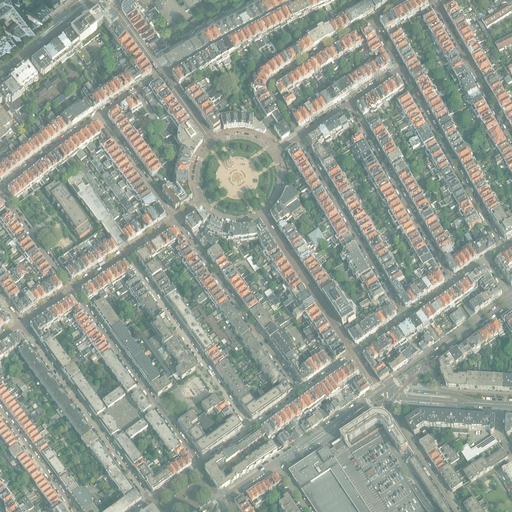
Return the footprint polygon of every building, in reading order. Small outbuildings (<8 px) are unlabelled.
[(0,0),(0,9),(0,10),(3,8),(4,9),(5,11),(6,12),(7,13),(8,14),(10,17),(11,18),(12,19),(13,20),(13,21),(14,23),(15,23),(9,27),(8,28),(7,29),(7,30),(6,30),(12,38),(13,37),(13,38),(14,37),(16,36),(16,35),(17,35),(17,34),(21,32),(28,27),(29,26),(28,26),(47,11),(40,3),(38,0),(33,4),(36,6),(28,12),(27,13),(27,12),(27,11),(27,10),(26,9),(25,9),(24,9),(23,9),(22,10),(22,11),(21,12),(14,2),(13,2),(12,0),(0,0)] [(127,12),(139,3),(142,1),(141,0),(138,0),(136,2),(134,0),(123,7),(127,12)] [(166,4),(164,2),(168,0),(167,0),(155,0),(154,1),(159,9),(163,7),(163,6),(166,4)] [(260,10),(254,0),(250,0),(247,2),(253,14),(254,13),(258,11),(260,10)] [(266,7),(262,0),(254,0),(260,10),(261,10),(261,9),(265,7),(266,7)] [(318,10),(312,0),(306,0),(305,1),(311,13),(318,10)] [(324,7),(331,4),(330,3),(328,0),(312,0),(318,10),(322,17),(325,15),(321,8),(324,6),(324,7)] [(373,12),(367,1),(366,0),(365,0),(363,1),(364,2),(361,4),(368,15),(373,12),(373,11),(373,12)] [(375,0),(376,1),(371,4),(373,8),(372,8),(374,11),(392,0),(393,0),(392,0),(375,0)] [(425,9),(419,0),(415,0),(414,1),(420,10),(421,11),(425,9)] [(429,5),(427,2),(425,0),(419,0),(425,9),(429,7),(429,5)] [(130,17),(141,9),(140,7),(144,4),(142,1),(139,3),(127,12),(130,17)] [(305,16),(311,13),(305,1),(299,4),(305,16)] [(420,10),(414,1),(410,4),(416,13),(420,10)] [(253,14),(247,2),(240,5),(247,17),(248,16),(252,14),(253,14)] [(305,16),(299,4),(299,3),(292,7),(299,20),(305,16)] [(368,15),(361,4),(361,3),(357,5),(357,6),(356,7),(362,18),(368,15)] [(447,14),(458,8),(456,4),(455,4),(454,3),(444,8),(447,14)] [(416,13),(410,4),(406,6),(412,17),(416,14),(416,13)] [(511,13),(509,10),(508,9),(510,8),(508,4),(502,8),(507,16),(511,13)] [(247,17),(240,5),(234,9),(240,20),(241,20),(245,18),(246,18),(247,17)] [(412,17),(406,6),(401,9),(407,19),(408,20),(412,17)] [(134,22),(145,14),(151,10),(149,7),(143,11),(141,9),(130,17),(134,22)] [(148,19),(157,14),(159,12),(158,10),(155,7),(151,10),(145,14),(134,22),(138,27),(149,20),(148,19)] [(240,20),(234,9),(233,7),(226,10),(234,24),(235,23),(239,21),(240,20)] [(296,21),(299,20),(292,7),(286,10),(293,22),(294,25),(298,24),(296,21)] [(362,18),(356,7),(353,9),(352,7),(349,9),(356,22),(362,18)] [(507,16),(502,8),(502,7),(498,10),(503,19),(507,16)] [(450,19),(460,13),(461,13),(458,8),(447,14),(450,19)] [(356,22),(349,9),(343,12),(350,25),(356,22)] [(407,19),(401,9),(394,13),(400,23),(407,19)] [(115,21),(113,18),(113,17),(110,14),(111,14),(110,13),(109,14),(107,13),(105,11),(103,12),(102,10),(100,12),(99,11),(98,11),(94,14),(92,16),(88,19),(88,20),(88,21),(95,29),(103,23),(105,24),(104,24),(110,31),(118,25),(118,24),(116,21),(115,21)] [(234,24),(226,10),(224,11),(223,10),(219,12),(227,27),(229,27),(228,27),(233,24),(234,24)] [(293,22),(286,10),(280,13),(274,16),(280,28),(281,29),(287,26),(287,25),(293,22)] [(503,19),(498,10),(494,13),(499,21),(503,19)] [(227,27),(219,12),(219,14),(213,17),(221,31),(222,30),(226,28),(227,27)] [(350,25),(343,12),(343,13),(338,16),(339,18),(345,28),(350,25)] [(467,22),(464,17),(465,17),(462,12),(461,13),(460,13),(450,19),(453,24),(456,29),(456,30),(466,24),(465,23),(467,22)] [(400,23),(394,13),(389,16),(396,26),(400,23)] [(426,23),(435,18),(433,13),(423,19),(426,23)] [(499,21),(494,13),(490,15),(495,24),(499,21)] [(141,32),(161,20),(162,19),(159,15),(158,15),(156,16),(149,20),(138,27),(137,27),(141,32)] [(495,24),(490,15),(486,18),(491,26),(495,24)] [(280,28),(274,16),(273,16),(267,20),(274,32),(275,31),(276,32),(279,30),(279,29),(280,28)] [(396,26),(389,16),(385,18),(390,28),(391,29),(396,27),(396,26)] [(221,31),(213,17),(207,21),(215,34),(216,34),(220,31),(220,32),(221,31)] [(345,28),(339,18),(337,19),(336,18),(335,18),(333,20),(340,32),(345,29),(345,28)] [(390,28),(385,18),(382,20),(381,21),(381,22),(381,23),(386,31),(388,30),(390,28)] [(428,28),(438,22),(435,18),(426,23),(428,28)] [(491,26),(486,18),(482,21),(487,29),(491,26)] [(100,35),(97,31),(95,29),(88,21),(88,20),(87,19),(71,32),(72,33),(82,46),(82,48),(100,35)] [(144,37),(163,25),(164,25),(162,22),(161,20),(141,32),(144,37)] [(274,32),(267,20),(261,23),(270,38),(269,35),(274,32)] [(328,38),(322,26),(320,23),(303,32),(303,31),(311,27),(311,26),(318,22),(317,20),(316,21),(307,25),(301,28),(300,29),(303,32),(313,47),(328,38)] [(340,32),(333,20),(330,22),(329,23),(330,24),(328,25),(334,35),(340,32)] [(215,34),(207,21),(205,22),(204,21),(202,23),(201,24),(208,38),(210,37),(209,37),(214,35),(215,34)] [(431,32),(440,26),(438,22),(428,28),(431,32)] [(272,42),(270,38),(261,23),(255,26),(266,46),(267,45),(267,46),(271,44),(271,43),(272,42)] [(208,38),(201,24),(198,26),(198,25),(195,27),(195,28),(194,28),(196,31),(202,42),(203,41),(207,39),(208,38)] [(334,35),(328,25),(326,26),(325,24),(322,26),(328,38),(334,35)] [(459,35),(469,29),(466,24),(456,30),(459,35)] [(113,36),(122,30),(120,27),(118,25),(110,31),(109,32),(113,36)] [(159,34),(158,31),(161,29),(162,29),(165,27),(163,25),(144,37),(148,41),(152,39),(156,36),(159,34)] [(266,46),(255,26),(254,26),(248,30),(247,30),(242,33),(248,46),(251,51),(253,50),(250,44),(250,43),(253,41),(258,50),(259,49),(260,50),(263,48),(266,46)] [(433,36),(443,30),(440,26),(431,32),(433,36)] [(202,42),(196,31),(194,28),(188,32),(189,34),(196,45),(200,42),(200,43),(201,42),(202,42)] [(360,42),(373,33),(371,30),(371,29),(370,28),(369,28),(368,29),(356,36),(360,42)] [(12,38),(6,30),(7,30),(7,29),(6,30),(6,29),(4,29),(3,30),(3,31),(5,33),(4,33),(2,35),(9,45),(13,42),(12,41),(14,40),(12,38),(13,38),(13,37),(12,38)] [(313,47),(303,32),(300,29),(294,32),(297,37),(307,52),(313,47)] [(395,35),(391,29),(388,31),(388,30),(386,31),(389,38),(395,35)] [(462,40),(473,33),(474,33),(473,31),(471,33),(469,29),(459,35),(462,40)] [(115,45),(126,35),(125,34),(122,30),(113,36),(115,39),(111,42),(114,46),(115,45)] [(435,42),(446,36),(443,30),(433,36),(432,37),(435,42)] [(88,56),(83,48),(82,49),(81,47),(82,46),(72,33),(71,32),(71,33),(71,32),(70,33),(70,32),(68,35),(64,38),(74,51),(82,61),(83,60),(85,63),(86,66),(92,61),(88,56)] [(196,45),(189,34),(188,32),(185,34),(183,32),(180,34),(179,32),(172,36),(176,42),(183,53),(187,50),(188,50),(192,47),(193,47),(196,45)] [(393,44),(405,37),(407,36),(406,34),(403,35),(402,32),(400,33),(395,36),(395,35),(389,38),(393,44)] [(248,46),(242,33),(236,36),(243,49),(248,46)] [(367,46),(376,39),(373,33),(360,42),(362,45),(364,48),(367,46)] [(474,39),(473,35),(474,35),(473,33),(462,40),(465,45),(474,39)] [(9,45),(2,35),(1,35),(0,35),(0,34),(0,43),(4,49),(6,48),(9,45)] [(130,42),(126,35),(115,45),(116,47),(116,48),(116,49),(117,51),(118,52),(130,42)] [(170,60),(161,45),(156,36),(152,39),(157,47),(154,50),(162,62),(163,62),(164,62),(165,62),(165,63),(166,63),(167,63),(170,60)] [(243,49),(236,36),(235,37),(228,41),(227,41),(228,41),(235,54),(242,51),(242,50),(243,49)] [(362,45),(360,42),(356,36),(353,38),(350,40),(355,49),(362,45)] [(438,47),(449,41),(446,36),(435,42),(438,47)] [(307,52),(297,37),(300,42),(297,44),(296,42),(294,44),(295,47),(302,55),(307,52)] [(396,49),(408,42),(405,37),(393,44),(396,49)] [(74,51),(64,38),(61,40),(57,43),(67,56),(74,51)] [(370,51),(380,44),(376,39),(367,46),(369,49),(361,54),(362,56),(364,55),(365,55),(370,51)] [(477,45),(475,41),(474,39),(465,45),(468,50),(477,45)] [(355,49),(350,40),(344,43),(349,53),(350,54),(354,52),(354,50),(355,49)] [(508,48),(504,40),(499,42),(503,50),(508,48)] [(235,54),(228,41),(227,41),(225,42),(221,44),(229,58),(231,57),(230,56),(235,54)] [(441,53),(452,47),(449,41),(438,47),(441,53)] [(124,55),(134,47),(130,42),(118,52),(114,55),(115,57),(117,60),(124,55)] [(177,57),(170,46),(169,44),(167,42),(161,45),(170,60),(175,58),(177,57)] [(183,53),(176,42),(170,46),(177,57),(179,55),(180,55),(183,53)] [(398,54),(410,47),(408,42),(396,49),(398,54)] [(503,50),(499,42),(495,44),(499,52),(503,50)] [(69,58),(67,56),(57,43),(50,48),(60,61),(62,64),(69,58)] [(349,53),(344,43),(338,46),(344,56),(349,53)] [(229,58),(221,44),(215,48),(222,62),(224,66),(227,65),(228,66),(230,65),(229,63),(231,62),(229,58)] [(374,55),(377,53),(383,50),(380,44),(370,51),(365,55),(364,55),(366,57),(370,54),(371,57),(374,55)] [(480,50),(478,46),(477,45),(468,50),(471,55),(480,50)] [(344,56),(338,46),(333,50),(339,59),(341,58),(344,64),(350,59),(348,56),(345,58),(344,56)] [(121,65),(138,52),(134,47),(124,55),(126,58),(122,61),(121,60),(119,62),(119,63),(121,65)] [(302,55),(295,47),(290,51),(296,59),(302,55)] [(415,51),(416,51),(414,49),(412,50),(410,47),(398,54),(402,59),(415,51)] [(442,60),(455,52),(452,47),(441,53),(443,57),(441,58),(442,60)] [(60,61),(50,48),(42,54),(40,56),(39,56),(39,57),(36,59),(35,60),(32,62),(32,63),(34,65),(35,66),(38,70),(39,71),(41,74),(40,74),(41,74),(42,74),(43,72),(45,74),(51,69),(50,68),(52,66),(53,67),(60,61)] [(222,62),(215,48),(214,48),(211,50),(209,52),(209,51),(209,52),(216,65),(216,66),(222,62)] [(296,59),(290,51),(288,52),(284,48),(281,50),(290,63),(296,59)] [(290,63),(281,50),(275,53),(278,57),(285,67),(290,63)] [(336,61),(339,59),(333,50),(327,53),(338,69),(339,68),(340,70),(343,68),(342,66),(342,64),(339,66),(336,61)] [(386,56),(383,50),(377,53),(380,59),(386,56)] [(484,57),(481,52),(480,50),(471,55),(475,62),(478,61),(484,57)] [(114,55),(111,51),(106,55),(109,59),(114,55)] [(405,65),(416,58),(415,55),(417,54),(415,51),(402,59),(405,65)] [(131,65),(141,57),(138,52),(121,65),(123,67),(129,62),(131,65)] [(216,65),(209,52),(202,55),(209,69),(216,65)] [(447,64),(458,58),(455,52),(442,60),(445,66),(447,64)] [(338,69),(327,53),(321,57),(332,72),(333,71),(334,72),(338,69)] [(386,69),(380,59),(377,53),(374,55),(375,57),(377,59),(373,61),(380,74),(386,69)] [(209,69),(202,55),(196,59),(204,72),(209,69)] [(285,67),(278,57),(275,60),(272,55),(269,57),(272,62),(279,71),(285,67)] [(421,63),(422,62),(425,60),(426,60),(430,58),(428,55),(424,57),(424,58),(423,59),(423,58),(420,59),(420,60),(419,60),(418,58),(416,58),(405,65),(408,71),(420,64),(421,63)] [(390,64),(386,56),(380,59),(386,69),(390,67),(391,64),(390,63),(390,64)] [(129,75),(145,62),(141,57),(131,65),(133,68),(127,72),(129,75)] [(332,72),(321,57),(315,61),(323,72),(326,70),(329,74),(332,72)] [(478,68),(487,62),(484,57),(478,61),(475,62),(478,68)] [(448,71),(461,63),(458,58),(447,64),(449,68),(447,69),(448,71)] [(198,76),(204,72),(196,59),(190,63),(198,76)] [(279,71),(272,62),(269,64),(266,59),(263,61),(265,65),(273,75),(279,71)] [(380,74),(373,61),(372,59),(370,61),(371,63),(368,65),(375,77),(380,74)] [(323,72),(315,61),(309,65),(319,80),(323,78),(320,74),(323,72)] [(134,83),(132,80),(129,75),(127,72),(126,73),(118,62),(114,64),(115,65),(114,66),(115,68),(118,67),(116,69),(120,76),(129,87),(131,86),(134,83)] [(138,75),(149,67),(145,62),(129,75),(132,80),(134,78),(132,76),(137,72),(138,75)] [(490,68),(494,65),(492,62),(490,63),(490,65),(489,66),(487,62),(478,68),(481,73),(490,67),(490,68)] [(198,76),(190,63),(184,66),(191,79),(198,76)] [(375,77),(368,65),(366,63),(364,65),(365,67),(362,69),(369,81),(375,77)] [(453,75),(465,69),(461,63),(448,71),(451,77),(453,75)] [(273,75),(265,65),(261,67),(259,64),(256,66),(258,69),(258,68),(259,69),(257,70),(268,79),(273,75)] [(411,77),(423,69),(420,64),(408,71),(411,77)] [(37,77),(29,66),(28,65),(27,65),(24,68),(21,70),(19,72),(28,84),(33,80),(34,82),(35,82),(38,80),(38,79),(37,77)] [(319,80),(309,65),(304,69),(310,77),(313,75),(317,81),(320,85),(322,84),(319,80)] [(191,79),(184,66),(180,68),(178,70),(185,81),(184,81),(185,83),(191,79)] [(139,80),(151,73),(152,70),(151,70),(149,67),(138,75),(136,76),(139,80)] [(493,73),(493,72),(490,68),(490,67),(481,73),(484,78),(493,73)] [(426,76),(429,74),(426,68),(425,68),(423,69),(411,77),(415,82),(426,76)] [(306,80),(310,77),(304,69),(298,72),(304,81),(305,82),(307,85),(309,83),(307,81),(306,80)] [(369,81),(362,69),(356,73),(363,85),(369,81)] [(456,81),(468,75),(465,69),(453,75),(451,77),(453,80),(451,82),(452,83),(454,82),(456,81)] [(180,84),(184,81),(185,81),(178,70),(174,72),(173,73),(174,74),(173,75),(173,76),(173,77),(179,84),(183,90),(185,93),(190,90),(189,89),(188,87),(184,89),(180,84)] [(268,79),(257,70),(256,74),(254,73),(252,77),(266,84),(268,79)] [(28,84),(19,72),(16,74),(14,76),(10,79),(9,79),(11,82),(19,92),(19,91),(20,93),(22,93),(24,91),(24,90),(23,88),(28,84)] [(304,81),(298,72),(293,76),(299,86),(303,84),(302,83),(304,81)] [(490,89),(499,84),(505,81),(509,78),(509,77),(506,72),(502,75),(504,79),(498,82),(496,78),(487,83),(490,89)] [(363,85),(356,73),(351,76),(358,88),(363,85)] [(487,83),(496,78),(493,73),(484,78),(487,83)] [(460,86),(471,80),(468,75),(456,81),(459,84),(457,85),(456,85),(451,88),(453,90),(455,89),(460,86)] [(129,87),(120,76),(115,79),(124,90),(129,87)] [(299,86),(293,76),(287,80),(293,90),(295,92),(296,93),(297,95),(300,93),(297,88),(300,86),(299,86)] [(358,88),(351,76),(345,80),(353,92),(358,88)] [(418,89),(430,81),(426,76),(415,82),(418,89)] [(52,88),(58,83),(61,81),(57,77),(55,79),(56,80),(50,85),(48,83),(47,84),(51,89),(52,88)] [(266,84),(252,77),(250,86),(264,90),(266,84)] [(502,89),(510,84),(511,83),(511,82),(509,78),(505,81),(507,84),(501,87),(499,84),(490,89),(493,94),(502,89)] [(124,90),(115,79),(110,82),(119,94),(120,93),(124,90)] [(405,89),(399,80),(400,80),(399,79),(398,79),(397,79),(393,82),(399,93),(405,89)] [(293,90),(287,80),(282,84),(287,92),(289,91),(290,92),(293,90)] [(339,101),(350,94),(352,92),(353,92),(345,80),(331,89),(332,90),(334,94),(339,101)] [(464,91),(474,85),(471,80),(460,86),(462,90),(463,89),(464,91)] [(422,95),(434,88),(430,81),(418,89),(422,95)] [(15,113),(24,105),(19,98),(22,96),(19,92),(11,82),(8,84),(4,83),(0,86),(0,98),(10,111),(13,115),(17,120),(24,129),(26,128),(22,123),(22,122),(15,113)] [(119,94),(110,82),(105,86),(113,97),(119,94)] [(148,96),(163,86),(160,83),(158,82),(151,87),(145,90),(142,93),(149,103),(151,102),(152,101),(148,96)] [(399,93),(393,82),(391,83),(387,86),(394,97),(399,93)] [(103,104),(94,91),(90,85),(89,84),(88,83),(85,85),(92,95),(89,96),(98,108),(103,104)] [(189,99),(201,90),(197,84),(189,89),(190,90),(185,93),(189,99)] [(287,92),(282,84),(281,84),(278,86),(278,87),(277,89),(277,90),(278,90),(281,96),(287,92)] [(266,95),(264,90),(250,86),(244,85),(244,88),(248,89),(253,100),(266,95)] [(466,97),(477,91),(474,85),(464,91),(460,93),(462,95),(464,94),(466,97)] [(49,91),(45,86),(44,86),(45,88),(39,93),(38,91),(35,93),(39,98),(48,92),(49,91)] [(113,97),(105,86),(100,89),(108,101),(113,97)] [(155,99),(167,91),(163,86),(148,96),(152,101),(155,99)] [(394,97),(387,86),(385,87),(381,89),(388,101),(394,97)] [(425,100),(436,93),(437,92),(435,88),(434,88),(422,95),(424,98),(425,100)] [(98,108),(89,96),(84,89),(82,90),(82,91),(87,98),(88,98),(85,100),(93,111),(98,108)] [(108,101),(100,89),(98,90),(97,89),(94,91),(103,104),(108,101)] [(388,101),(381,89),(379,91),(376,93),(383,105),(388,101)] [(496,100),(505,94),(502,89),(493,94),(496,100)] [(205,96),(201,90),(189,99),(193,104),(205,96)] [(209,101),(218,95),(214,90),(205,96),(193,104),(198,110),(209,101)] [(328,108),(321,98),(319,95),(318,94),(315,90),(313,91),(316,95),(315,96),(318,100),(316,101),(315,101),(323,112),(328,108)] [(339,101),(334,94),(332,90),(326,94),(333,105),(339,101)] [(153,108),(170,96),(167,91),(155,99),(152,101),(151,102),(149,103),(153,108)] [(212,104),(224,95),(223,95),(226,93),(224,91),(218,95),(209,101),(198,110),(202,116),(214,106),(212,104)] [(333,105),(326,94),(325,91),(319,95),(321,98),(328,108),(333,105)] [(468,101),(478,95),(479,94),(477,91),(466,97),(464,98),(466,102),(467,101),(468,101)] [(52,110),(65,100),(71,95),(68,92),(62,96),(50,106),(51,108),(52,110)] [(296,101),(293,97),(297,95),(296,93),(292,96),(292,95),(284,101),(287,107),(296,101)] [(383,105),(376,93),(372,96),(370,97),(377,109),(381,106),(384,109),(385,109),(383,105)] [(428,105),(439,99),(437,94),(436,93),(425,100),(426,102),(428,105)] [(509,100),(511,97),(511,96),(511,95),(510,95),(508,93),(505,94),(496,100),(499,105),(508,100),(509,100)] [(323,112),(315,101),(313,103),(310,99),(309,100),(309,99),(311,97),(309,94),(305,97),(307,101),(309,104),(317,116),(323,112)] [(478,100),(481,98),(479,94),(478,95),(468,101),(467,101),(469,105),(470,104),(478,100)] [(257,108),(270,100),(266,95),(253,100),(257,108)] [(157,113),(162,109),(174,101),(170,96),(153,108),(157,113)] [(400,109),(412,102),(409,96),(403,99),(401,101),(397,103),(396,103),(396,105),(398,109),(400,109)] [(143,107),(135,97),(136,97),(130,101),(127,103),(125,104),(128,109),(137,121),(139,119),(136,114),(135,112),(140,109),(141,111),(145,116),(147,114),(142,107),(143,107)] [(377,109),(370,97),(366,100),(364,101),(371,113),(373,112),(374,112),(377,111),(377,109)] [(0,139),(8,133),(4,127),(12,121),(7,114),(10,111),(0,98),(0,139)] [(472,108),(478,104),(483,101),(481,98),(478,100),(470,104),(472,107),(472,108)] [(219,113),(229,105),(225,99),(215,107),(214,106),(202,116),(205,121),(206,121),(217,113),(219,113)] [(431,111),(443,104),(440,99),(439,99),(428,105),(431,111)] [(72,126),(90,113),(93,111),(85,100),(80,104),(64,115),(65,116),(60,119),(67,129),(72,126)] [(260,114),(273,106),(270,100),(257,108),(260,114)] [(511,105),(511,100),(510,102),(508,100),(499,105),(502,111),(511,105)] [(174,112),(172,110),(177,106),(174,102),(174,101),(162,109),(164,112),(165,111),(167,113),(160,118),(162,121),(167,117),(168,116),(174,112)] [(377,123),(371,113),(364,101),(359,104),(358,105),(358,106),(358,107),(363,116),(366,121),(370,127),(377,123)] [(478,111),(486,107),(483,101),(478,104),(472,108),(472,107),(464,112),(465,112),(468,117),(474,113),(478,111)] [(402,113),(414,106),(412,102),(400,109),(402,113)] [(122,114),(120,111),(121,110),(122,110),(123,110),(125,112),(128,109),(125,104),(109,114),(109,115),(108,118),(109,118),(111,121),(122,114)] [(317,116),(309,104),(297,111),(306,123),(317,116)] [(434,117),(435,117),(446,110),(446,109),(447,107),(446,105),(443,104),(431,111),(434,117)] [(505,116),(511,112),(511,105),(502,111),(505,116)] [(187,120),(185,117),(184,116),(183,114),(177,106),(172,110),(174,112),(168,116),(170,119),(164,123),(161,124),(165,129),(168,127),(167,125),(172,122),(179,131),(190,123),(189,122),(189,121),(187,119),(187,120)] [(252,130),(253,117),(251,115),(246,114),(245,111),(247,110),(244,106),(241,109),(243,113),(245,128),(247,129),(248,128),(252,130)] [(264,120),(277,112),(273,106),(260,114),(264,120)] [(405,118),(417,111),(414,106),(402,113),(405,118)] [(478,118),(479,118),(489,112),(486,107),(478,111),(474,113),(477,119),(478,118)] [(446,110),(435,117),(438,123),(449,116),(453,114),(451,110),(450,108),(446,110)] [(306,123),(297,111),(292,115),(298,125),(299,126),(300,127),(301,127),(302,126),(306,123)] [(407,124),(420,116),(417,111),(405,118),(404,119),(407,124)] [(115,127),(132,115),(129,112),(124,116),(122,114),(111,121),(115,127)] [(288,132),(283,123),(277,112),(264,120),(268,125),(269,124),(272,129),(274,128),(275,128),(274,129),(281,139),(282,140),(282,139),(287,136),(288,136),(288,135),(289,135),(289,134),(289,133),(289,132),(288,132)] [(482,123),(492,117),(489,112),(479,118),(482,123)] [(67,129),(60,119),(59,118),(56,120),(56,119),(51,113),(49,115),(62,133),(67,129)] [(222,126),(219,115),(219,113),(217,113),(206,121),(213,132),(215,132),(221,127),(222,126)] [(245,128),(243,113),(243,114),(236,114),(238,127),(238,128),(240,128),(245,128)] [(353,123),(349,115),(349,114),(348,114),(348,113),(347,113),(346,113),(345,114),(342,116),(341,116),(341,117),(349,128),(350,128),(349,128),(354,124),(353,123)] [(238,127),(236,114),(228,115),(228,116),(231,128),(233,128),(238,127)] [(62,133),(49,115),(46,117),(51,124),(49,126),(57,137),(62,133)] [(130,124),(128,122),(133,118),(132,115),(115,127),(119,132),(130,124)] [(231,128),(228,116),(225,117),(223,117),(222,116),(222,115),(219,115),(222,126),(223,130),(226,129),(231,128)] [(411,129),(423,122),(420,116),(407,124),(399,128),(401,131),(409,127),(408,127),(409,126),(411,129)] [(456,128),(453,122),(449,116),(438,123),(441,129),(444,134),(455,129),(456,128)] [(266,131),(260,125),(258,124),(253,117),(252,130),(254,130),(259,132),(263,134),(264,134),(266,131)] [(349,128),(341,117),(336,120),(344,132),(349,128)] [(483,129),(495,122),(492,117),(482,123),(480,124),(483,129)] [(57,137),(49,126),(47,128),(39,118),(37,120),(52,141),(53,139),(57,137)] [(52,141),(37,120),(34,122),(41,132),(39,134),(47,145),(52,141)] [(344,132),(336,120),(331,124),(330,124),(338,136),(344,132)] [(373,133),(383,126),(380,121),(377,123),(370,127),(373,133)] [(123,137),(139,125),(140,125),(138,122),(131,127),(130,124),(119,132),(123,137)] [(427,128),(426,128),(427,127),(426,126),(423,122),(411,129),(414,134),(427,128)] [(487,134),(498,128),(495,122),(483,129),(486,134),(487,134)] [(104,132),(99,124),(98,124),(96,123),(96,124),(91,127),(99,136),(105,132),(104,132)] [(202,140),(197,133),(195,131),(193,127),(191,125),(190,123),(179,131),(173,136),(179,148),(182,150),(193,155),(197,148),(202,143),(202,140)] [(338,136),(330,124),(325,128),(333,140),(338,136)] [(137,135),(135,132),(140,129),(142,131),(144,130),(142,127),(141,128),(139,125),(123,137),(127,143),(137,135)] [(383,126),(373,133),(376,138),(387,132),(385,129),(384,126),(383,126)] [(99,136),(91,127),(87,130),(93,140),(99,136)] [(47,145),(39,134),(34,128),(32,130),(36,136),(34,137),(42,148),(47,145)] [(193,155),(182,150),(179,148),(167,145),(163,141),(159,135),(155,128),(151,130),(150,130),(164,149),(164,150),(167,151),(168,151),(169,151),(170,150),(172,151),(171,155),(176,157),(179,158),(190,162),(192,158),(192,157),(193,155)] [(333,140),(325,128),(324,128),(318,132),(325,142),(326,144),(330,141),(330,142),(333,140)] [(408,147),(431,135),(429,132),(427,128),(414,134),(415,135),(417,138),(407,144),(408,147)] [(489,139),(501,132),(498,128),(487,134),(488,134),(489,136),(488,136),(489,139)] [(448,141),(459,134),(457,132),(458,131),(457,130),(456,130),(456,129),(455,129),(444,134),(444,135),(445,137),(445,136),(447,140),(448,141)] [(95,142),(93,140),(87,130),(82,134),(88,143),(90,142),(91,144),(89,145),(94,151),(97,150),(92,144),(95,142)] [(171,136),(167,130),(159,135),(163,141),(171,136)] [(105,132),(99,136),(93,140),(95,142),(97,140),(100,144),(99,145),(100,147),(110,140),(105,132)] [(323,148),(320,144),(325,142),(318,132),(308,139),(308,141),(314,152),(318,159),(326,154),(331,152),(329,148),(328,146),(325,148),(323,149),(323,148)] [(379,144),(390,137),(387,132),(376,138),(379,144)] [(504,138),(503,137),(501,132),(489,139),(491,142),(492,141),(493,142),(492,143),(493,143),(492,143),(493,144),(498,141),(499,141),(504,138)] [(39,151),(30,140),(28,142),(24,136),(23,137),(20,133),(18,135),(21,138),(34,154),(38,151),(39,151)] [(130,147),(141,139),(145,136),(146,135),(145,133),(141,135),(139,137),(138,135),(137,135),(127,143),(130,147)] [(87,144),(88,143),(82,134),(76,138),(84,149),(87,147),(91,153),(94,151),(89,145),(88,146),(87,144)] [(451,146),(462,140),(459,134),(448,141),(448,142),(449,142),(451,146)] [(423,148),(434,141),(432,137),(431,135),(408,147),(409,148),(407,149),(408,150),(412,148),(413,150),(415,148),(421,145),(422,148),(423,148)] [(138,148),(151,139),(149,136),(143,141),(141,139),(130,147),(133,152),(138,148)] [(354,148),(355,147),(364,142),(361,136),(350,142),(343,147),(344,149),(346,147),(347,149),(352,146),(354,148)] [(42,148),(34,137),(30,140),(39,151),(42,148)] [(382,149),(393,143),(390,137),(379,144),(382,149)] [(34,154),(21,138),(18,140),(23,146),(21,147),(21,148),(28,157),(29,158),(34,154)] [(82,151),(84,149),(76,138),(71,142),(71,141),(70,142),(75,148),(84,159),(85,161),(87,160),(86,158),(86,157),(82,151)] [(495,149),(506,143),(505,139),(504,139),(504,138),(499,141),(498,141),(493,144),(494,146),(495,148),(494,149),(495,150),(495,149)] [(148,148),(147,146),(153,142),(151,139),(138,148),(133,152),(137,157),(148,148)] [(103,154),(111,148),(114,146),(110,140),(100,147),(97,150),(94,151),(91,153),(90,154),(92,157),(95,156),(101,151),(103,154)] [(458,148),(465,145),(462,140),(451,146),(452,148),(454,151),(458,148)] [(435,148),(437,147),(434,141),(423,148),(424,149),(426,148),(428,152),(435,148)] [(84,159),(75,148),(70,142),(65,145),(74,157),(76,155),(81,161),(84,159)] [(371,154),(365,142),(364,142),(355,147),(354,148),(353,149),(359,161),(361,160),(371,154)] [(28,157),(21,148),(21,147),(19,149),(14,143),(12,145),(25,162),(29,158),(28,157)] [(385,154),(396,148),(393,143),(382,149),(385,154)] [(498,154),(509,148),(506,143),(495,149),(498,154)] [(25,162),(12,145),(11,146),(10,144),(6,147),(9,151),(11,150),(13,153),(11,155),(20,165),(25,162)] [(457,157),(469,150),(470,149),(469,147),(468,147),(467,148),(465,144),(465,145),(458,148),(454,151),(457,157)] [(74,157),(65,145),(61,149),(74,167),(76,165),(72,158),(74,157)] [(107,159),(118,151),(116,148),(114,146),(111,148),(103,154),(96,158),(97,160),(98,161),(105,156),(107,159)] [(140,162),(158,149),(156,146),(150,151),(148,148),(137,157),(140,162)] [(291,158),(301,152),(300,152),(298,148),(297,148),(297,147),(296,147),(295,147),(295,148),(288,152),(291,158)] [(429,158),(441,152),(437,147),(435,148),(428,152),(425,154),(428,158),(429,157),(429,158)] [(388,160),(400,153),(400,152),(399,149),(398,149),(397,149),(396,148),(385,154),(388,160)] [(497,161),(511,152),(509,148),(498,154),(499,156),(495,159),(497,161)] [(74,167),(61,149),(56,153),(64,164),(66,162),(71,169),(74,167)] [(156,159),(154,156),(160,152),(158,149),(140,162),(144,167),(156,159)] [(471,157),(472,156),(469,153),(470,152),(469,150),(457,157),(460,163),(471,157)] [(105,167),(121,156),(118,151),(107,159),(108,161),(103,165),(104,165),(102,167),(103,167),(104,168),(105,167)] [(404,159),(401,154),(403,152),(402,151),(400,153),(388,160),(392,166),(403,160),(404,159)] [(304,158),(302,154),(301,152),(291,158),(295,164),(304,158)] [(427,167),(444,158),(441,152),(429,158),(427,160),(428,161),(425,163),(427,167)] [(503,164),(511,159),(511,152),(497,161),(490,165),(493,170),(497,168),(496,166),(497,165),(502,162),(503,164)] [(64,164),(56,153),(51,157),(63,174),(66,172),(66,173),(69,171),(67,169),(66,171),(62,166),(64,164)] [(321,164),(329,159),(326,154),(318,159),(321,164)] [(364,165),(374,159),(371,154),(361,160),(364,165)] [(10,173),(19,166),(20,165),(11,155),(1,162),(0,162),(0,170),(5,177),(10,173)] [(112,166),(114,169),(125,161),(121,156),(105,167),(107,170),(112,166)] [(63,174),(51,157),(46,161),(53,171),(56,169),(58,173),(59,172),(61,176),(63,174)] [(148,172),(166,159),(164,157),(157,161),(156,159),(144,167),(148,172)] [(335,163),(337,162),(334,157),(329,159),(321,164),(324,169),(335,163)] [(463,168),(475,162),(476,161),(475,160),(473,160),(471,157),(460,163),(463,168)] [(190,164),(190,162),(179,158),(177,166),(189,169),(189,167),(190,164)] [(298,170),(307,164),(304,158),(295,164),(298,170)] [(430,172),(447,163),(444,158),(427,167),(429,171),(425,171),(422,172),(421,172),(421,173),(423,176),(427,174),(430,173),(430,172)] [(163,169),(161,166),(167,162),(166,159),(148,172),(151,177),(163,169)] [(365,171),(377,164),(374,159),(364,165),(362,166),(365,171)] [(511,166),(511,159),(503,164),(506,169),(508,168),(511,166)] [(91,169),(100,164),(98,161),(97,160),(91,163),(92,165),(90,167),(91,169)] [(396,172),(407,165),(409,164),(408,163),(405,165),(403,160),(392,166),(396,172)] [(53,171),(46,161),(40,165),(48,175),(51,178),(54,176),(51,173),(53,171)] [(111,178),(129,166),(125,161),(114,169),(116,171),(111,175),(109,172),(107,173),(108,174),(110,177),(111,178)] [(84,167),(82,165),(85,164),(84,162),(75,167),(78,171),(84,167)] [(476,168),(478,168),(478,167),(478,166),(475,162),(463,168),(467,174),(476,168)] [(328,175),(338,169),(335,163),(324,169),(328,175)] [(438,175),(450,168),(447,163),(430,172),(430,173),(432,176),(435,175),(436,176),(438,175)] [(301,176),(311,170),(307,164),(298,170),(301,176)] [(368,176),(380,169),(377,164),(365,171),(368,176)] [(48,175),(40,165),(35,168),(46,182),(49,180),(46,177),(48,175)] [(398,177),(410,171),(411,170),(410,170),(411,168),(409,166),(407,165),(396,172),(398,177)] [(121,179),(132,171),(129,166),(111,178),(113,181),(115,184),(116,182),(115,180),(119,177),(121,179)] [(188,176),(189,169),(177,166),(175,166),(175,170),(174,170),(173,175),(176,176),(188,176)] [(96,176),(105,170),(104,168),(103,167),(96,171),(97,172),(95,174),(96,176)] [(46,182),(35,168),(31,172),(39,182),(41,181),(45,186),(48,184),(46,182)] [(331,181),(342,174),(339,168),(338,169),(328,175),(331,181)] [(442,180),(453,174),(450,168),(438,175),(442,180)] [(478,174),(480,172),(481,170),(480,169),(478,168),(477,169),(476,168),(467,174),(469,179),(478,174)] [(371,181),(383,174),(380,169),(368,176),(371,181)] [(89,175),(87,173),(90,171),(89,170),(80,175),(82,178),(89,175)] [(305,182),(314,176),(311,170),(301,176),(294,181),(296,183),(302,179),(304,183),(305,182)] [(118,189),(136,176),(132,171),(121,179),(123,181),(116,186),(118,188),(118,189)] [(413,178),(410,171),(398,177),(402,184),(413,178)] [(39,182),(31,172),(26,176),(28,178),(37,191),(40,188),(36,184),(39,182)] [(478,180),(482,178),(485,176),(484,174),(483,174),(482,173),(480,172),(478,174),(469,179),(472,183),(478,180)] [(113,222),(110,218),(108,214),(105,211),(103,207),(100,204),(98,200),(95,196),(93,193),(90,189),(88,186),(85,182),(82,178),(80,175),(80,174),(67,183),(95,223),(98,226),(100,225),(104,230),(117,248),(124,243),(125,245),(128,243),(120,231),(113,222)] [(101,183),(110,177),(108,174),(101,177),(103,179),(100,181),(101,183)] [(334,186),(346,179),(342,174),(331,181),(334,186)] [(374,186),(386,179),(383,174),(371,181),(374,186)] [(442,180),(440,181),(444,186),(445,186),(456,179),(453,174),(442,180)] [(37,191),(28,178),(26,176),(21,179),(28,188),(29,190),(31,188),(34,192),(37,191)] [(128,189),(140,181),(136,176),(118,189),(120,191),(122,194),(125,192),(123,190),(127,187),(128,189)] [(188,176),(176,176),(176,186),(175,186),(188,185),(188,176)] [(307,190),(319,183),(314,176),(305,182),(307,186),(300,191),(296,194),(298,196),(307,190)] [(94,182),(92,180),(95,178),(94,177),(85,182),(88,186),(94,182)] [(158,177),(154,180),(158,186),(162,183),(158,177)] [(405,189),(416,183),(413,178),(402,184),(405,189)] [(478,186),(484,182),(482,178),(478,180),(472,183),(474,188),(478,186)] [(28,188),(21,179),(16,183),(26,195),(27,197),(29,196),(28,194),(26,192),(29,190),(28,188)] [(338,192),(349,185),(345,180),(346,180),(346,179),(334,186),(338,192)] [(377,192),(389,185),(386,179),(374,186),(377,192)] [(444,186),(439,189),(440,189),(442,194),(459,185),(456,179),(445,186),(444,186)] [(115,184),(113,181),(107,185),(108,186),(105,188),(107,190),(115,184)] [(134,193),(143,186),(140,181),(128,189),(130,192),(127,194),(125,192),(122,194),(123,195),(126,198),(126,199),(132,194),(134,193)] [(478,192),(488,186),(485,182),(484,182),(478,186),(474,188),(477,193),(478,192)] [(26,195),(16,183),(12,187),(15,192),(19,197),(21,196),(24,199),(24,200),(27,197),(26,195)] [(312,195),(322,188),(319,183),(307,190),(309,193),(301,198),(303,201),(310,196),(308,194),(311,192),(312,195)] [(409,195),(420,189),(422,187),(421,186),(419,187),(416,183),(405,189),(409,195)] [(59,184),(56,186),(55,184),(44,191),(49,198),(51,197),(62,211),(76,231),(74,233),(79,239),(89,232),(88,230),(91,228),(59,184)] [(90,189),(93,193),(99,189),(97,187),(100,185),(99,184),(90,189)] [(192,198),(191,197),(188,187),(188,185),(175,186),(169,186),(162,191),(175,210),(179,207),(180,208),(182,207),(185,205),(187,204),(187,203),(189,202),(188,201),(192,198)] [(341,198),(352,191),(349,185),(338,192),(341,198)] [(380,196),(392,190),(389,185),(377,192),(380,196)] [(442,194),(441,195),(445,200),(462,190),(459,185),(442,194)] [(136,199),(147,191),(143,186),(134,193),(135,195),(134,196),(132,194),(126,199),(128,201),(129,200),(134,197),(136,199)] [(480,197),(490,190),(488,186),(478,192),(477,193),(480,197)] [(112,197),(120,191),(118,189),(118,188),(112,192),(113,194),(110,195),(112,197)] [(316,201),(325,194),(322,188),(312,195),(316,201)] [(412,201),(423,195),(420,189),(409,195),(412,201)] [(298,196),(296,194),(293,190),(291,191),(289,191),(288,190),(287,191),(286,192),(285,194),(283,198),(281,203),(295,221),(306,213),(297,200),(299,199),(298,196)] [(384,202),(395,195),(392,190),(380,196),(383,202),(384,202)] [(445,200),(439,204),(440,207),(442,209),(448,205),(465,196),(462,190),(445,200)] [(482,201),(493,195),(490,190),(480,197),(482,201)] [(104,196),(102,194),(105,192),(104,191),(95,196),(98,200),(104,196)] [(139,205),(151,197),(147,192),(147,191),(136,199),(137,202),(131,206),(133,209),(139,205)] [(344,203),(356,196),(352,191),(341,198),(344,203)] [(17,199),(19,197),(15,192),(10,196),(16,203),(19,201),(17,199)] [(329,201),(325,194),(316,201),(320,207),(329,201)] [(485,206),(497,199),(494,194),(493,195),(482,201),(485,206)] [(117,204),(126,198),(123,195),(117,199),(118,201),(116,202),(117,204)] [(347,208),(359,202),(356,197),(358,196),(358,195),(356,196),(344,203),(347,208)] [(387,207),(398,200),(395,195),(384,202),(382,203),(382,204),(383,205),(383,206),(384,207),(385,207),(386,206),(387,207)] [(415,206),(426,200),(423,195),(412,201),(415,206)] [(465,196),(448,205),(451,210),(456,207),(468,200),(465,196)] [(165,216),(151,197),(139,205),(142,210),(145,214),(151,210),(155,215),(160,222),(164,219),(165,218),(165,217),(165,216)] [(109,203),(107,201),(110,199),(109,198),(100,204),(103,207),(109,203)] [(497,199),(485,206),(487,211),(499,203),(500,203),(497,199)] [(389,213),(401,206),(398,200),(387,207),(386,207),(389,213)] [(430,206),(426,200),(415,206),(419,212),(430,206)] [(459,213),(471,206),(468,200),(456,207),(459,213)] [(322,214),(332,207),(329,201),(320,207),(322,211),(319,214),(320,215),(322,214)] [(122,211),(130,205),(128,202),(122,206),(123,208),(121,209),(122,211)] [(360,208),(362,207),(359,202),(347,208),(350,214),(360,208)] [(297,224),(295,221),(281,203),(276,210),(284,221),(285,223),(290,220),(294,226),(297,224)] [(499,203),(487,211),(490,215),(501,208),(499,203)] [(114,210),(112,208),(115,207),(114,205),(105,211),(108,214),(114,210)] [(142,233),(128,213),(133,209),(131,206),(130,205),(122,211),(123,213),(124,216),(122,218),(136,237),(142,233)] [(153,226),(146,216),(142,219),(141,218),(142,217),(139,212),(142,210),(139,205),(133,209),(148,230),(153,226)] [(393,218),(404,212),(401,206),(389,213),(388,214),(390,217),(392,216),(393,218)] [(422,218),(433,211),(430,206),(419,212),(422,218)] [(462,218),(474,212),(471,206),(459,213),(462,218)] [(501,208),(490,215),(495,222),(498,229),(499,230),(501,232),(501,233),(504,237),(505,240),(506,239),(507,240),(511,236),(511,215),(506,206),(501,208)] [(325,218),(335,211),(332,207),(322,214),(323,216),(320,217),(322,220),(325,218)] [(354,219),(363,213),(360,208),(350,214),(354,219)] [(9,214),(5,209),(0,213),(4,217),(4,218),(9,214)] [(148,230),(133,209),(128,213),(142,233),(148,230)] [(160,222),(155,215),(151,210),(145,214),(146,216),(153,226),(160,222)] [(284,221),(276,210),(272,214),(272,216),(278,226),(282,223),(284,221)] [(324,227),(339,218),(335,211),(325,218),(327,222),(319,227),(321,230),(322,229),(324,227)] [(425,223),(436,216),(433,211),(422,218),(425,223)] [(117,215),(120,214),(119,212),(110,218),(113,222),(119,217),(117,215)] [(205,235),(210,219),(201,213),(200,212),(198,213),(195,215),(193,216),(193,217),(190,219),(198,231),(198,230),(197,229),(199,227),(201,231),(199,232),(203,237),(205,235)] [(357,224),(368,217),(365,212),(363,213),(354,219),(357,224)] [(394,225),(408,217),(404,212),(393,218),(391,219),(394,225)] [(464,224),(477,216),(474,212),(462,218),(453,223),(456,228),(464,224)] [(3,228),(14,220),(9,214),(4,218),(4,217),(1,219),(2,220),(0,221),(0,223),(1,225),(0,225),(0,230),(3,227),(3,228)] [(428,229),(439,223),(440,222),(436,217),(437,217),(436,216),(425,223),(428,229)] [(466,227),(478,220),(479,220),(477,216),(464,224),(466,227)] [(360,229),(371,223),(368,217),(357,224),(360,229)] [(400,229),(411,223),(408,217),(394,225),(398,231),(400,229)] [(136,237),(122,218),(120,221),(117,223),(122,230),(121,231),(120,231),(128,243),(129,242),(136,237)] [(330,239),(346,230),(339,218),(324,227),(327,232),(322,235),(319,231),(308,238),(309,240),(312,245),(315,249),(326,242),(330,239)] [(198,231),(190,219),(187,221),(187,220),(186,221),(185,222),(185,224),(186,225),(198,241),(203,237),(199,232),(198,231)] [(219,243),(220,239),(222,234),(224,226),(220,224),(220,225),(210,219),(205,235),(203,237),(198,241),(202,247),(208,250),(209,249),(210,247),(212,248),(217,245),(219,243)] [(0,235),(1,237),(17,225),(14,220),(3,228),(5,230),(0,233),(0,235)] [(489,237),(484,229),(479,220),(478,220),(466,227),(468,231),(468,232),(470,231),(474,228),(477,226),(483,235),(485,239),(489,237)] [(100,231),(93,222),(91,224),(98,233),(100,231)] [(289,229),(286,224),(284,225),(282,223),(278,226),(283,233),(289,229)] [(363,234),(374,228),(371,223),(360,229),(363,234)] [(404,233),(414,228),(411,223),(400,229),(403,234),(404,233)] [(431,235),(442,228),(439,223),(428,229),(431,235)] [(275,246),(264,231),(260,224),(260,225),(258,224),(257,224),(255,225),(256,233),(260,237),(261,238),(258,240),(260,244),(258,246),(258,247),(258,249),(255,251),(259,257),(263,255),(275,246)] [(297,232),(301,229),(297,224),(294,226),(289,229),(283,233),(286,239),(297,232)] [(10,237),(20,229),(17,225),(1,237),(3,239),(8,235),(10,237)] [(257,238),(256,233),(255,225),(247,227),(249,241),(258,240),(257,238)] [(231,236),(231,228),(224,226),(222,234),(220,239),(221,240),(224,241),(225,240),(226,239),(228,239),(229,235),(231,236)] [(249,241),(247,227),(239,228),(241,242),(245,249),(249,247),(248,243),(249,243),(249,241)] [(247,253),(245,249),(241,242),(239,228),(231,228),(231,236),(229,235),(228,239),(228,240),(231,241),(232,247),(233,248),(237,246),(236,247),(238,250),(239,250),(244,258),(249,255),(247,253)] [(365,239),(377,232),(374,228),(363,234),(365,239)] [(407,238),(417,233),(414,228),(404,233),(407,238)] [(435,240),(446,233),(443,228),(442,228),(431,235),(435,240)] [(488,252),(479,237),(474,228),(470,231),(477,242),(475,244),(478,249),(482,255),(488,252)] [(13,241),(24,234),(20,229),(10,237),(13,241)] [(117,248),(104,230),(101,232),(102,234),(100,232),(98,234),(113,253),(118,249),(117,248)] [(185,244),(176,231),(175,231),(174,230),(173,230),(172,231),(169,232),(179,247),(185,244)] [(333,244),(349,235),(346,230),(330,239),(333,244)] [(380,238),(382,237),(378,231),(377,232),(365,239),(369,245),(380,238)] [(179,247),(169,232),(164,236),(172,246),(174,244),(177,249),(179,247)] [(290,245),(301,237),(297,232),(286,239),(290,245)] [(408,244),(419,238),(417,233),(407,238),(405,239),(408,244)] [(438,247),(451,239),(447,233),(446,233),(435,240),(438,247)] [(478,249),(475,244),(472,239),(468,233),(464,236),(468,242),(469,243),(478,258),(482,255),(478,249)] [(12,250),(27,239),(24,234),(13,241),(12,242),(13,243),(9,246),(12,250)] [(113,253),(98,234),(97,235),(99,237),(98,237),(102,244),(100,246),(108,257),(113,253)] [(309,240),(308,238),(305,235),(301,237),(290,245),(294,250),(309,240)] [(341,248),(342,247),(353,241),(349,235),(333,244),(331,245),(333,249),(339,245),(341,248)] [(492,249),(485,239),(483,235),(479,237),(488,252),(492,249)] [(172,252),(169,248),(172,246),(164,236),(149,246),(160,260),(161,262),(166,270),(167,269),(168,270),(172,267),(168,262),(173,258),(172,256),(170,254),(172,252)] [(108,257),(100,246),(97,247),(92,241),(95,239),(93,237),(88,241),(90,243),(92,246),(103,260),(108,257)] [(496,247),(493,242),(489,237),(485,239),(492,249),(496,247)] [(372,250),(383,244),(380,238),(369,245),(372,250)] [(411,249),(422,243),(419,238),(408,244),(411,249)] [(20,252),(31,244),(27,239),(12,250),(10,251),(12,254),(18,250),(20,252)] [(451,248),(455,245),(451,239),(438,247),(442,253),(446,250),(451,248)] [(297,255),(312,245),(309,240),(294,250),(297,255)] [(344,251),(355,245),(353,241),(342,247),(344,251)] [(389,248),(385,242),(383,244),(372,250),(375,256),(386,249),(389,248)] [(214,263),(229,253),(227,251),(223,246),(219,243),(217,245),(222,248),(225,252),(222,254),(217,247),(207,254),(214,263)] [(422,243),(411,249),(410,251),(411,253),(413,253),(415,255),(426,249),(422,243)] [(478,258),(469,243),(467,244),(468,245),(465,248),(465,249),(473,261),(478,258)] [(14,263),(34,248),(31,244),(20,252),(21,254),(19,255),(18,253),(14,256),(13,254),(9,257),(14,263)] [(93,267),(98,263),(88,250),(83,244),(78,247),(81,250),(84,248),(86,251),(85,252),(83,252),(82,252),(93,267)] [(175,257),(188,248),(185,244),(179,247),(177,249),(172,252),(175,257)] [(300,260),(312,252),(316,250),(315,249),(312,245),(297,255),(300,260)] [(341,259),(358,250),(355,245),(344,251),(343,252),(345,254),(340,257),(341,259)] [(103,260),(92,246),(88,250),(98,263),(103,260)] [(160,260),(149,246),(144,249),(151,259),(154,263),(160,260)] [(258,266),(279,252),(275,246),(263,255),(262,257),(260,258),(260,259),(259,260),(259,261),(258,262),(258,263),(257,264),(257,265),(258,266)] [(93,267),(82,252),(81,250),(78,247),(76,249),(82,258),(80,259),(88,270),(93,267)] [(27,262),(38,253),(34,248),(14,263),(17,268),(21,266),(19,263),(25,259),(27,262)] [(177,263),(192,254),(188,248),(175,257),(173,258),(168,262),(172,267),(177,263)] [(456,255),(455,254),(453,251),(451,248),(446,250),(451,259),(459,271),(464,268),(456,255)] [(149,261),(151,259),(144,249),(141,251),(142,252),(141,253),(140,253),(139,253),(138,253),(137,255),(135,257),(137,259),(136,259),(145,270),(152,265),(149,261)] [(379,261),(390,255),(389,254),(386,249),(375,256),(379,261)] [(417,263),(430,256),(426,249),(415,255),(406,261),(409,267),(417,263)] [(473,261),(465,249),(463,250),(461,249),(459,250),(469,264),(473,261)] [(348,261),(360,254),(358,250),(341,259),(342,261),(343,261),(347,259),(348,261)] [(459,271),(451,259),(446,250),(442,253),(453,273),(456,273),(459,271)] [(469,264),(459,250),(455,254),(456,255),(464,268),(469,264)] [(88,270),(80,259),(73,251),(68,254),(83,273),(88,270)] [(228,261),(226,259),(232,254),(230,251),(229,253),(214,263),(217,268),(228,261)] [(395,260),(392,255),(398,252),(397,251),(389,254),(390,255),(379,261),(382,268),(394,261),(395,260)] [(271,266),(282,258),(279,252),(258,266),(259,269),(260,270),(262,268),(264,271),(268,268),(266,265),(269,264),(271,266)] [(303,265),(315,257),(312,252),(300,260),(303,265)] [(34,271),(45,263),(38,253),(27,262),(21,265),(21,266),(17,268),(25,277),(34,271)] [(306,269),(323,258),(320,253),(315,257),(303,265),(306,269)] [(78,277),(83,273),(68,254),(63,258),(78,277)] [(188,270),(199,263),(192,254),(177,263),(178,265),(182,263),(186,269),(183,271),(184,273),(188,270)] [(349,266),(363,258),(360,254),(348,261),(350,264),(348,265),(349,266)] [(511,268),(511,264),(506,255),(501,258),(509,270),(511,268)] [(433,262),(430,256),(417,263),(419,266),(421,265),(423,268),(425,267),(433,262)] [(221,273),(235,262),(239,260),(237,257),(229,263),(228,261),(217,268),(221,273)] [(321,267),(327,263),(329,266),(336,262),(334,258),(334,257),(326,262),(323,258),(306,269),(310,274),(321,267)] [(78,277),(63,258),(58,261),(72,279),(74,279),(78,277)] [(275,272),(286,264),(282,258),(271,266),(268,268),(264,271),(266,274),(273,269),(275,272)] [(369,269),(367,265),(363,258),(349,266),(349,267),(349,268),(350,270),(351,270),(353,273),(352,274),(354,277),(355,276),(355,277),(369,269)] [(511,273),(511,271),(510,272),(509,271),(509,270),(501,258),(496,261),(496,263),(511,286),(511,273)] [(166,270),(161,262),(160,260),(154,263),(152,265),(145,270),(151,280),(162,273),(166,270)] [(396,267),(398,267),(394,261),(382,268),(386,273),(396,267)] [(235,271),(233,268),(233,267),(237,264),(235,262),(221,273),(224,278),(235,271)] [(436,271),(438,269),(433,262),(425,267),(431,273),(434,271),(436,271)] [(38,275),(48,268),(45,263),(34,271),(38,275)] [(135,278),(130,271),(125,264),(123,263),(119,266),(130,281),(135,278)] [(187,279),(202,268),(199,263),(188,270),(190,273),(185,276),(187,279)] [(279,277),(290,270),(286,264),(275,272),(272,274),(274,278),(278,275),(279,277)] [(130,281),(119,266),(114,269),(124,283),(125,285),(130,281)] [(228,283),(242,272),(247,269),(245,267),(241,270),(237,273),(235,271),(224,278),(228,283)] [(313,279),(324,271),(321,267),(310,274),(313,279)] [(400,273),(396,267),(386,273),(389,279),(400,273)] [(439,286),(432,276),(431,273),(425,267),(423,268),(426,273),(424,275),(425,277),(425,278),(434,290),(439,286)] [(20,281),(25,277),(17,268),(14,271),(13,269),(7,273),(0,278),(0,286),(4,291),(14,284),(20,281)] [(46,276),(52,272),(48,268),(38,275),(34,277),(36,280),(34,281),(36,283),(41,280),(46,276)] [(195,280),(206,273),(202,268),(187,279),(189,281),(194,278),(195,280)] [(124,283),(114,269),(110,272),(121,288),(123,286),(122,285),(124,283)] [(360,280),(372,273),(369,269),(355,277),(356,278),(358,277),(359,280),(360,280)] [(434,290),(425,278),(425,277),(424,275),(419,270),(416,271),(415,269),(412,271),(413,273),(428,294),(434,290)] [(444,280),(441,276),(438,269),(436,271),(434,271),(436,273),(432,276),(439,286),(444,283),(444,282),(444,281),(444,280)] [(491,277),(486,270),(483,269),(474,276),(479,283),(483,280),(484,281),(491,277)] [(284,283),(294,276),(290,270),(279,277),(275,280),(278,284),(283,280),(284,283)] [(316,284),(334,273),(332,270),(326,274),(324,271),(313,279),(316,284)] [(56,278),(52,272),(46,276),(50,281),(56,278)] [(121,288),(110,272),(105,275),(112,286),(114,285),(118,290),(121,288)] [(242,280),(239,277),(244,274),(242,272),(228,283),(231,288),(242,280)] [(155,285),(165,278),(162,273),(151,280),(155,285)] [(194,289),(209,278),(206,273),(195,280),(197,282),(192,286),(193,288),(191,289),(192,290),(194,289)] [(320,290),(332,282),(330,280),(336,276),(334,273),(316,284),(320,290)] [(363,286),(375,279),(372,273),(360,280),(363,286)] [(398,283),(405,279),(401,273),(400,273),(389,279),(393,286),(398,283)] [(428,294),(413,273),(409,276),(412,279),(414,282),(413,283),(423,297),(428,294)] [(112,286),(105,275),(101,278),(112,294),(116,291),(112,286)] [(57,291),(50,281),(46,276),(41,280),(45,285),(52,294),(57,291)] [(168,284),(175,279),(173,276),(167,280),(165,278),(155,285),(158,290),(168,284)] [(286,290),(298,281),(294,276),(284,283),(273,290),(275,293),(276,293),(284,287),(286,290)] [(478,286),(477,285),(479,283),(474,276),(467,281),(476,295),(480,292),(479,291),(478,289),(477,287),(478,286)] [(34,291),(28,282),(25,277),(20,281),(21,283),(23,285),(25,284),(28,287),(25,289),(26,289),(28,292),(36,305),(41,301),(35,292),(33,294),(32,293),(34,291)] [(423,297),(413,283),(409,277),(404,281),(406,286),(409,290),(418,301),(423,297)] [(483,289),(493,281),(491,277),(484,281),(478,286),(477,287),(478,289),(481,287),(483,289)] [(61,285),(56,278),(50,281),(57,291),(61,288),(61,285)] [(112,294),(101,278),(95,282),(107,297),(112,294)] [(128,291),(139,284),(136,279),(135,278),(130,281),(131,282),(125,286),(112,295),(114,297),(115,298),(116,300),(122,296),(128,291)] [(203,290),(213,283),(209,278),(194,289),(196,291),(201,288),(203,290)] [(364,292),(378,284),(375,279),(363,286),(361,287),(364,292)] [(47,297),(40,287),(39,286),(35,288),(34,287),(35,286),(30,280),(28,282),(34,291),(35,292),(41,301),(47,297)] [(235,292),(249,282),(248,280),(244,283),(242,280),(231,288),(235,292)] [(257,292),(255,289),(253,287),(249,290),(246,287),(252,283),(250,281),(249,282),(235,292),(242,302),(252,294),(257,292)] [(287,298),(302,287),(298,281),(286,290),(282,293),(277,296),(276,293),(275,293),(270,296),(268,298),(267,299),(270,303),(276,298),(277,299),(278,299),(279,298),(278,297),(283,294),(285,294),(287,298)] [(336,287),(341,284),(339,281),(333,285),(332,282),(320,290),(323,295),(336,287)] [(418,301),(409,290),(407,292),(404,287),(406,286),(404,281),(398,284),(404,294),(412,305),(418,301)] [(479,299),(476,295),(467,281),(457,288),(468,304),(470,302),(473,300),(478,307),(481,311),(485,307),(479,298),(479,299)] [(490,290),(496,286),(493,281),(483,289),(479,291),(480,292),(482,296),(490,290)] [(107,297),(95,282),(91,285),(98,296),(102,301),(107,297)] [(7,296),(20,287),(22,289),(19,292),(20,293),(21,293),(26,289),(25,289),(28,287),(25,284),(23,285),(21,283),(18,285),(18,284),(15,286),(14,284),(4,291),(7,296)] [(202,298),(216,288),(213,283),(203,290),(204,292),(200,296),(202,298)] [(412,305),(404,294),(398,284),(398,283),(393,286),(406,307),(406,308),(407,308),(408,308),(412,305)] [(52,294),(45,285),(44,286),(43,284),(40,287),(47,297),(52,294)] [(132,296),(143,289),(139,284),(128,291),(129,292),(132,296)] [(162,295),(171,289),(168,284),(158,290),(162,295)] [(368,298),(382,290),(378,284),(364,292),(360,295),(352,300),(355,303),(357,301),(362,298),(367,295),(369,297),(368,297),(368,298)] [(98,296),(91,285),(86,288),(97,305),(100,303),(96,297),(98,296)] [(501,296),(501,294),(496,286),(490,290),(492,292),(487,295),(492,302),(501,296)] [(15,298),(20,294),(20,293),(19,292),(22,289),(20,287),(7,296),(11,301),(15,298)] [(285,309),(306,294),(302,287),(287,298),(281,302),(283,305),(285,309)] [(355,317),(339,292),(336,287),(323,295),(328,301),(343,325),(347,322),(349,324),(354,321),(356,319),(355,317)] [(97,305),(86,288),(82,291),(82,293),(93,308),(93,307),(97,305)] [(165,300),(174,294),(176,293),(173,288),(171,289),(162,295),(165,300)] [(210,300),(220,293),(216,288),(202,298),(204,301),(208,298),(210,300)] [(468,304),(457,288),(452,291),(462,305),(463,307),(468,304)] [(36,305),(28,292),(26,289),(21,293),(32,307),(36,305)] [(129,306),(147,294),(143,289),(132,296),(134,299),(127,303),(129,306)] [(360,310),(369,305),(372,303),(378,299),(385,296),(382,290),(368,298),(370,300),(360,305),(359,303),(356,305),(360,310)] [(462,305),(452,291),(448,295),(456,307),(457,308),(462,305)] [(32,307),(21,293),(20,293),(20,294),(24,299),(20,302),(27,311),(32,307)] [(213,305),(224,298),(220,293),(210,300),(211,302),(206,306),(207,307),(205,308),(206,310),(213,305)] [(245,307),(260,296),(261,296),(262,295),(261,293),(259,295),(258,294),(254,297),(252,294),(242,302),(245,307)] [(140,306),(150,299),(147,294),(129,306),(131,309),(137,304),(139,307),(140,306)] [(184,307),(181,303),(182,302),(178,297),(177,297),(174,294),(165,300),(175,313),(184,307)] [(301,308),(311,301),(306,294),(285,309),(290,315),(291,314),(292,315),(301,308)] [(456,307),(448,295),(443,298),(452,311),(453,310),(452,310),(456,307)] [(492,302),(487,295),(484,298),(483,296),(479,298),(485,307),(488,305),(491,303),(492,303),(492,302)] [(259,304),(258,302),(262,299),(260,296),(245,307),(249,312),(253,309),(259,304)] [(388,300),(385,296),(378,299),(381,304),(384,303),(388,300)] [(27,311),(20,302),(19,302),(18,302),(15,298),(11,301),(20,313),(22,314),(27,311)] [(217,310),(228,303),(224,298),(213,305),(217,310)] [(452,311),(443,298),(438,301),(447,315),(452,311)] [(81,312),(72,299),(69,299),(66,302),(76,316),(81,312)] [(146,310),(154,304),(150,299),(140,306),(143,310),(145,308),(146,310)] [(396,315),(388,300),(384,303),(386,307),(384,308),(381,310),(379,306),(381,304),(378,299),(372,303),(379,313),(387,324),(396,317),(396,316),(396,315)] [(109,308),(106,305),(103,300),(100,303),(97,305),(93,307),(99,316),(109,308)] [(481,311),(478,307),(473,300),(470,302),(472,304),(469,306),(475,314),(481,311)] [(296,321),(302,316),(314,307),(311,301),(301,308),(292,315),(296,321)] [(451,319),(448,316),(447,315),(438,301),(427,309),(446,335),(457,328),(451,319)] [(76,316),(66,302),(60,305),(67,314),(70,319),(72,318),(76,316)] [(253,339),(228,304),(228,303),(217,310),(207,318),(199,306),(189,312),(184,316),(185,317),(180,320),(204,354),(213,348),(224,340),(234,354),(244,347),(249,343),(248,342),(253,339)] [(387,324),(379,313),(372,303),(369,305),(376,314),(373,316),(382,327),(387,324)] [(157,310),(156,309),(157,308),(154,304),(146,310),(150,316),(157,310)] [(468,304),(464,307),(471,318),(475,314),(469,306),(468,304)] [(68,321),(64,316),(67,314),(60,305),(55,309),(65,323),(68,321)] [(280,327),(286,322),(282,316),(275,321),(264,306),(261,308),(259,306),(254,310),(253,309),(249,312),(269,340),(280,332),(282,330),(280,327)] [(184,316),(189,312),(188,310),(187,311),(184,307),(175,313),(180,320),(185,317),(184,316)] [(308,321),(318,313),(314,307),(302,316),(306,322),(308,321)] [(105,324),(115,316),(109,308),(99,316),(105,324)] [(8,321),(0,309),(0,320),(4,326),(8,324),(8,321)] [(67,325),(65,323),(55,309),(51,311),(50,312),(63,331),(69,327),(67,325)] [(446,335),(427,309),(422,313),(433,329),(434,331),(440,339),(446,335)] [(163,317),(160,312),(159,313),(157,310),(150,316),(155,322),(163,317)] [(465,321),(457,310),(454,312),(455,315),(454,315),(461,324),(465,321)] [(504,324),(511,318),(511,311),(511,312),(506,316),(497,322),(500,327),(504,324)] [(63,331),(50,312),(45,316),(55,330),(58,334),(63,331)] [(72,325),(84,316),(81,312),(76,316),(72,318),(73,320),(67,325),(69,327),(72,325)] [(311,326),(322,319),(318,313),(308,321),(306,322),(309,325),(310,324),(311,326)] [(433,329),(422,313),(416,318),(424,329),(425,330),(434,344),(440,339),(434,331),(432,332),(432,331),(432,330),(432,329),(433,329)] [(376,331),(368,319),(364,314),(360,317),(363,321),(364,323),(372,334),(376,331)] [(461,324),(454,315),(454,316),(452,314),(448,316),(451,319),(457,328),(461,324)] [(55,330),(45,316),(40,319),(46,328),(47,330),(50,328),(52,332),(54,330),(55,330)] [(78,327),(88,321),(84,316),(72,325),(74,328),(77,326),(78,327)] [(121,325),(118,321),(115,316),(105,324),(111,332),(120,326),(121,325)] [(382,327),(373,316),(368,319),(376,331),(382,327)] [(165,329),(163,327),(164,326),(161,323),(165,320),(163,317),(155,322),(156,325),(153,328),(157,334),(165,329)] [(364,323),(362,324),(361,322),(363,321),(360,317),(359,317),(356,319),(354,321),(357,325),(359,326),(367,338),(372,334),(364,323)] [(424,329),(416,318),(409,322),(414,328),(417,334),(418,334),(420,333),(421,334),(422,333),(423,333),(423,332),(424,332),(424,331),(425,330),(424,329)] [(46,328),(40,319),(35,322),(41,332),(43,335),(45,337),(48,335),(44,329),(46,328)] [(307,338),(326,325),(322,319),(311,326),(305,330),(303,332),(307,338)] [(78,334),(91,326),(88,321),(78,327),(80,329),(71,335),(73,338),(79,335),(78,334)] [(41,332),(35,322),(31,325),(30,327),(35,335),(39,332),(40,334),(41,332)] [(416,337),(418,335),(418,334),(417,334),(414,328),(409,322),(404,326),(413,339),(423,352),(428,348),(423,341),(422,340),(419,341),(416,337)] [(504,333),(500,327),(497,322),(492,326),(499,336),(504,333)] [(361,342),(354,330),(349,324),(345,327),(355,343),(356,344),(357,344),(358,344),(359,344),(358,344),(361,342)] [(127,332),(133,328),(131,325),(125,329),(124,328),(122,329),(120,326),(111,332),(118,342),(127,336),(125,333),(126,332),(127,332)] [(333,336),(330,330),(326,325),(307,338),(311,344),(313,342),(314,343),(316,342),(317,344),(314,346),(313,345),(311,347),(313,351),(317,357),(322,353),(318,347),(333,336)] [(84,337),(94,330),(91,326),(78,334),(79,335),(81,337),(83,335),(84,337)] [(367,338),(359,326),(354,330),(361,342),(367,338)] [(423,352),(413,339),(404,326),(398,330),(407,343),(418,355),(423,352)] [(499,336),(492,326),(488,329),(495,339),(499,336)] [(190,362),(178,347),(167,331),(166,331),(165,329),(157,334),(148,341),(170,372),(173,376),(177,373),(176,372),(190,362)] [(495,339),(488,329),(479,335),(486,346),(488,344),(490,346),(492,345),(491,343),(495,340),(495,339)] [(88,341),(98,335),(94,330),(84,337),(82,339),(73,344),(77,349),(88,341)] [(418,355),(407,343),(398,330),(392,335),(401,348),(402,349),(413,359),(418,355)] [(428,348),(434,344),(425,330),(424,331),(424,332),(423,332),(423,333),(422,334),(426,339),(423,341),(428,348)] [(45,337),(43,335),(41,332),(40,334),(39,332),(35,335),(40,340),(45,337)] [(292,348),(293,347),(285,336),(286,335),(284,333),(282,334),(280,332),(269,340),(281,356),(283,360),(294,352),(292,348)] [(22,340),(19,335),(16,335),(12,338),(17,344),(22,340)] [(51,339),(48,335),(45,337),(40,340),(43,345),(51,339)] [(80,354),(101,339),(98,335),(88,341),(77,349),(80,354)] [(401,348),(392,335),(384,340),(394,349),(396,351),(401,348)] [(486,346),(479,335),(475,338),(478,342),(482,348),(486,346)] [(135,346),(131,341),(132,340),(130,337),(129,338),(127,336),(118,342),(126,352),(135,346)] [(323,352),(337,342),(333,336),(318,347),(322,353),(323,352)] [(20,347),(17,344),(12,338),(7,341),(14,350),(16,348),(18,351),(21,349),(20,347)] [(53,348),(57,345),(53,338),(51,339),(43,345),(49,353),(54,349),(53,348)] [(482,348),(478,342),(475,338),(470,341),(477,351),(478,351),(482,348)] [(91,352),(104,343),(101,339),(80,354),(83,358),(84,357),(91,352)] [(250,353),(259,346),(253,339),(248,342),(249,343),(244,347),(246,349),(247,349),(250,353)] [(387,354),(394,349),(384,340),(373,348),(380,359),(385,355),(387,359),(390,357),(387,354)] [(14,350),(7,341),(2,344),(9,354),(12,352),(15,356),(18,354),(14,350)] [(477,351),(470,341),(466,344),(473,354),(477,351)] [(330,356),(341,348),(337,342),(323,352),(325,356),(328,353),(330,356)] [(95,355),(107,347),(104,343),(91,352),(93,354),(94,356),(95,355)] [(300,355),(305,352),(307,350),(310,348),(307,343),(297,350),(294,352),(283,360),(287,364),(293,360),(297,367),(303,363),(299,356),(300,355)] [(12,358),(9,354),(2,344),(0,345),(0,351),(7,363),(11,367),(15,364),(11,359),(12,358)] [(20,353),(28,347),(25,344),(20,347),(21,349),(18,351),(20,353)] [(56,362),(65,355),(60,349),(62,348),(59,344),(57,345),(53,348),(54,349),(49,353),(56,362)] [(473,355),(473,354),(466,344),(462,347),(468,357),(469,358),(473,355)] [(142,355),(138,350),(135,346),(126,352),(133,362),(142,355)] [(268,359),(264,354),(259,346),(250,353),(253,356),(252,357),(256,362),(257,362),(259,365),(268,359)] [(93,363),(101,358),(110,352),(107,347),(95,355),(94,356),(90,359),(93,363)] [(212,364),(229,351),(231,350),(229,347),(219,355),(217,353),(208,359),(212,364)] [(324,369),(316,357),(317,357),(313,351),(311,347),(310,348),(307,350),(309,353),(313,358),(310,360),(318,373),(324,369)] [(468,357),(462,347),(457,351),(464,360),(468,357)] [(25,362),(33,355),(31,352),(28,348),(17,356),(22,364),(25,362)] [(208,359),(217,353),(213,348),(204,354),(208,359)] [(331,364),(344,354),(344,352),(341,348),(330,356),(327,358),(331,364)] [(380,359),(373,348),(369,351),(365,354),(364,355),(364,356),(364,357),(364,358),(367,362),(370,366),(380,359)] [(413,359),(402,349),(398,353),(399,354),(408,363),(413,359)] [(222,360),(226,358),(226,357),(228,355),(227,354),(230,353),(229,351),(212,364),(215,369),(224,362),(222,360)] [(451,368),(455,365),(456,366),(464,360),(457,351),(441,362),(441,364),(440,364),(443,375),(452,373),(451,368)] [(136,387),(110,352),(101,358),(121,386),(122,387),(127,394),(136,387)] [(318,373),(310,360),(305,352),(300,355),(306,363),(304,364),(312,377),(318,373)] [(330,364),(326,358),(322,353),(317,357),(316,357),(324,369),(330,364)] [(72,366),(67,359),(69,358),(66,354),(65,355),(56,362),(63,373),(72,366)] [(87,362),(84,357),(83,358),(80,354),(77,356),(81,360),(83,364),(87,362)] [(408,363),(399,354),(397,355),(395,356),(394,358),(393,358),(400,368),(408,363)] [(45,371),(38,361),(33,355),(25,362),(36,377),(45,371)] [(147,362),(148,361),(145,357),(144,358),(142,355),(133,362),(136,366),(140,372),(149,365),(147,362)] [(400,368),(393,358),(392,359),(391,357),(390,357),(387,359),(389,361),(387,362),(387,363),(390,368),(394,373),(400,368)] [(282,378),(273,367),(268,359),(259,365),(262,370),(261,370),(265,376),(266,375),(272,383),(278,378),(279,379),(282,378)] [(374,372),(384,364),(383,362),(380,359),(370,366),(374,372)] [(87,369),(83,364),(81,360),(80,361),(77,363),(78,364),(79,364),(84,369),(82,370),(83,372),(87,369)] [(297,367),(293,360),(287,364),(300,383),(301,383),(302,384),(303,383),(304,383),(307,381),(297,367)] [(190,373),(195,370),(190,362),(176,372),(177,373),(181,379),(186,376),(188,374),(188,375),(189,375),(188,374),(190,373)] [(231,369),(228,365),(227,366),(225,362),(224,363),(224,362),(215,369),(218,374),(222,371),(225,374),(230,370),(231,369)] [(312,377),(304,364),(303,363),(297,367),(307,381),(312,377)] [(377,377),(390,368),(387,363),(386,363),(384,364),(374,372),(377,377)] [(80,374),(77,370),(73,365),(72,366),(63,373),(67,377),(70,381),(79,374),(80,374)] [(147,381),(156,374),(149,365),(140,372),(147,381)] [(359,374),(353,365),(352,365),(350,365),(346,367),(354,378),(356,377),(359,381),(362,379),(359,374)] [(354,378),(346,367),(341,371),(351,387),(353,385),(351,382),(350,381),(351,380),(354,385),(357,383),(354,378)] [(382,381),(394,373),(390,368),(377,377),(379,380),(380,380),(381,380),(382,381)] [(223,380),(233,373),(230,370),(225,374),(222,371),(218,374),(223,380)] [(48,393),(57,387),(45,371),(36,377),(42,385),(48,393)] [(351,387),(341,371),(336,375),(346,390),(348,389),(351,387)] [(167,380),(171,377),(173,376),(170,372),(167,374),(166,375),(165,376),(160,379),(150,386),(154,391),(157,388),(160,386),(159,385),(167,380)] [(225,384),(235,377),(233,373),(223,380),(225,384)] [(468,389),(469,377),(468,377),(459,376),(459,378),(453,378),(452,373),(443,375),(446,386),(447,386),(448,388),(468,389)] [(96,397),(79,374),(70,381),(73,385),(96,417),(105,410),(100,403),(96,397)] [(150,386),(160,379),(159,377),(158,377),(156,374),(147,381),(150,386)] [(346,390),(336,375),(331,379),(341,394),(343,393),(346,390)] [(485,390),(486,377),(468,375),(468,377),(469,377),(468,389),(485,390)] [(25,386),(21,380),(18,377),(12,381),(14,385),(16,384),(23,393),(21,395),(25,399),(29,396),(31,395),(29,392),(29,391),(25,386)] [(228,387),(238,380),(235,377),(225,384),(228,387)] [(502,391),(503,378),(486,377),(485,390),(502,391)] [(292,392),(285,382),(282,378),(279,379),(278,378),(272,383),(271,383),(273,386),(277,383),(280,386),(278,387),(279,388),(276,391),(282,399),(292,392)] [(511,391),(511,378),(503,378),(502,391),(511,391)] [(344,399),(342,397),(341,394),(331,379),(326,382),(331,389),(335,396),(343,408),(348,405),(344,399)] [(354,393),(356,391),(366,385),(362,379),(359,381),(357,383),(354,385),(353,385),(351,387),(348,389),(346,390),(343,393),(341,394),(342,397),(347,393),(347,394),(350,392),(351,394),(354,393)] [(167,390),(171,387),(167,380),(159,385),(160,386),(157,388),(154,391),(158,396),(162,393),(164,391),(165,392),(165,391),(166,390),(167,390)] [(231,391),(241,384),(238,380),(228,387),(231,391)] [(5,389),(7,388),(6,387),(9,385),(11,388),(13,387),(15,386),(14,385),(12,381),(6,386),(0,389),(0,396),(6,392),(5,389)] [(335,396),(331,389),(326,382),(322,385),(331,398),(331,399),(335,403),(339,410),(343,408),(335,396)] [(246,392),(253,388),(249,383),(243,387),(233,394),(240,403),(249,396),(246,392)] [(233,394),(243,387),(241,384),(231,391),(233,394)] [(9,395),(15,391),(15,390),(17,388),(15,385),(15,386),(13,387),(11,388),(6,392),(0,396),(0,399),(2,402),(10,396),(9,395)] [(331,398),(322,385),(318,388),(325,400),(327,404),(329,406),(330,407),(332,405),(328,400),(331,398)] [(368,391),(368,389),(366,385),(356,391),(360,396),(368,391)] [(68,402),(60,392),(57,387),(48,393),(59,409),(68,402)] [(325,400),(318,388),(312,392),(320,404),(325,400)] [(125,396),(120,389),(115,392),(120,399),(125,396)] [(151,407),(139,391),(131,397),(130,398),(142,414),(151,407)] [(253,420),(273,405),(282,399),(276,391),(256,405),(249,396),(240,403),(251,420),(253,420)] [(360,396),(356,391),(354,393),(351,394),(349,396),(353,401),(360,396)] [(120,399),(115,392),(111,395),(116,402),(120,399)] [(320,404),(312,392),(306,396),(315,411),(319,409),(321,407),(320,404)] [(12,400),(10,397),(12,398),(17,395),(15,393),(10,396),(2,402),(5,407),(13,401),(15,400),(14,399),(12,400)] [(116,402),(111,395),(107,398),(112,405),(116,402)] [(210,413),(224,403),(222,400),(219,403),(214,396),(210,399),(210,400),(208,401),(208,400),(207,401),(208,401),(206,403),(206,402),(201,406),(206,412),(209,417),(211,415),(210,413)] [(315,411),(306,396),(300,400),(310,415),(315,411)] [(353,401),(349,396),(344,399),(348,405),(353,401)] [(112,405),(107,398),(103,401),(108,408),(112,405)] [(310,415),(300,400),(295,405),(304,419),(311,430),(317,425),(312,417),(310,415)] [(8,411),(19,403),(18,401),(15,403),(13,401),(5,407),(8,411)] [(77,414),(72,407),(68,402),(59,409),(56,411),(62,419),(59,420),(61,423),(67,419),(68,421),(77,414)] [(11,415),(22,407),(19,403),(8,411),(11,415)] [(219,415),(228,408),(224,403),(210,413),(211,415),(212,416),(217,412),(219,415)] [(335,403),(332,405),(330,407),(334,414),(339,410),(335,403)] [(334,414),(330,407),(329,406),(327,404),(322,408),(324,412),(328,418),(334,414)] [(304,419),(295,405),(289,409),(297,422),(300,420),(301,421),(304,419)] [(15,419),(27,411),(23,406),(22,407),(11,415),(15,419)] [(38,415),(44,411),(40,407),(35,411),(33,412),(31,414),(32,415),(33,414),(36,417),(38,415)] [(234,416),(232,413),(229,409),(220,415),(223,420),(225,419),(222,421),(224,423),(234,416)] [(300,427),(297,422),(289,409),(283,413),(299,438),(305,434),(300,427)] [(378,511),(341,455),(376,432),(391,422),(383,409),(341,437),(344,441),(318,455),(317,453),(289,471),(315,511),(452,511),(450,509),(445,511),(378,511)] [(328,418),(324,412),(322,413),(321,412),(321,411),(321,412),(319,409),(315,411),(317,413),(323,422),(328,418)] [(18,424),(30,415),(27,411),(15,419),(18,424)] [(181,448),(154,411),(148,416),(145,418),(150,425),(154,431),(171,454),(181,448)] [(193,429),(200,424),(205,430),(215,423),(213,420),(211,421),(209,417),(206,412),(196,420),(191,413),(186,416),(187,417),(185,418),(184,417),(184,418),(182,420),(182,419),(177,423),(186,435),(193,430),(193,429)] [(299,438),(283,413),(278,417),(284,427),(287,425),(292,433),(289,435),(290,436),(291,437),(294,441),(299,438)] [(323,422),(317,413),(312,417),(317,425),(323,422)] [(426,431),(425,426),(425,414),(421,413),(419,415),(408,421),(409,422),(406,423),(414,435),(418,433),(417,431),(421,428),(422,431),(423,430),(424,432),(426,431)] [(72,427),(81,420),(77,414),(68,421),(66,423),(70,429),(72,427)] [(442,427),(443,415),(425,414),(425,426),(430,426),(430,427),(437,428),(437,427),(442,427)] [(21,428),(32,420),(33,419),(30,415),(18,424),(21,428)] [(118,430),(116,425),(112,420),(108,416),(107,415),(99,421),(111,437),(119,431),(118,430)] [(460,434),(461,416),(443,415),(442,427),(448,427),(447,429),(451,429),(450,433),(460,434)] [(478,429),(479,417),(461,416),(460,434),(469,434),(469,430),(472,430),(473,429),(478,429)] [(214,448),(236,432),(241,429),(241,427),(235,417),(225,425),(226,426),(208,439),(214,448)] [(284,427),(278,417),(272,421),(279,431),(284,427)] [(494,432),(495,420),(493,418),(479,417),(478,429),(483,430),(483,431),(487,431),(487,430),(489,430),(492,434),(494,432)] [(311,430),(304,419),(301,421),(301,422),(303,425),(300,427),(305,434),(311,430)] [(28,429),(34,425),(36,423),(35,422),(33,423),(32,422),(33,421),(32,420),(21,428),(24,432),(28,429)] [(91,433),(87,428),(81,420),(72,427),(82,440),(91,433)] [(149,429),(142,420),(138,423),(143,430),(145,432),(149,429)] [(279,431),(272,421),(267,425),(274,435),(279,431)] [(143,430),(138,423),(134,426),(139,433),(143,430)] [(28,435),(35,431),(33,428),(34,427),(35,426),(34,425),(28,429),(24,432),(27,436),(28,435)] [(276,439),(273,435),(274,435),(267,425),(261,429),(266,436),(272,446),(278,442),(276,439)] [(139,433),(134,426),(130,429),(135,436),(139,433)] [(0,436),(0,437),(9,431),(5,427),(0,430),(0,436)] [(214,448),(208,439),(206,441),(196,428),(193,430),(186,435),(192,443),(201,456),(203,456),(214,448)] [(135,436),(130,429),(125,432),(131,440),(135,436)] [(266,436),(261,429),(256,432),(261,439),(266,436)] [(294,441),(291,437),(290,436),(289,435),(287,430),(281,434),(282,436),(288,445),(294,441)] [(2,443),(11,435),(9,431),(0,437),(3,440),(1,440),(0,441),(2,443)] [(30,440),(38,435),(35,431),(28,435),(27,436),(30,440)] [(261,439),(256,432),(253,435),(258,442),(261,439)] [(97,442),(93,437),(91,433),(82,440),(81,440),(88,449),(93,446),(97,442)] [(142,461),(135,450),(128,441),(123,434),(114,441),(133,467),(142,461)] [(7,445),(14,439),(11,435),(2,443),(3,445),(4,444),(5,443),(7,445)] [(34,446),(42,440),(38,435),(30,440),(34,446)] [(258,442),(253,435),(249,438),(254,445),(258,442)] [(243,453),(239,455),(250,471),(259,465),(277,453),(272,446),(266,436),(261,439),(258,442),(254,445),(250,447),(247,450),(243,453)] [(288,445),(282,436),(276,439),(278,442),(283,449),(288,445)] [(479,455),(498,443),(493,436),(471,451),(467,445),(459,450),(467,462),(479,454),(479,455)] [(436,447),(432,439),(431,440),(429,437),(425,439),(425,438),(422,439),(423,441),(420,443),(428,456),(437,450),(436,447)] [(37,450),(48,442),(49,441),(47,438),(44,441),(45,442),(44,443),(42,440),(34,446),(37,450)] [(254,445),(249,438),(245,440),(250,447),(254,445)] [(9,451),(18,444),(14,439),(7,445),(9,448),(8,449),(7,449),(8,451),(9,451)] [(250,447),(245,440),(241,443),(247,450),(250,447)] [(48,448),(50,447),(48,443),(48,442),(37,450),(40,454),(48,448)] [(115,466),(97,442),(93,446),(89,449),(95,456),(92,459),(98,467),(101,464),(107,472),(115,466)] [(247,450),(241,443),(238,446),(243,453),(247,450)] [(432,463),(440,458),(442,456),(441,454),(439,455),(437,452),(439,451),(439,450),(442,449),(445,454),(451,450),(449,447),(449,446),(447,443),(437,450),(428,456),(432,463)] [(11,454),(20,447),(18,444),(9,451),(11,454)] [(483,464),(503,451),(498,444),(480,455),(483,460),(482,461),(483,464)] [(78,454),(74,448),(76,447),(74,446),(71,448),(77,457),(78,457),(80,455),(81,455),(80,453),(78,454)] [(243,453),(238,446),(234,448),(239,455),(243,453)] [(21,449),(20,447),(11,454),(12,456),(21,449)] [(43,458),(51,452),(48,448),(40,454),(43,458)] [(173,459),(178,456),(183,451),(181,448),(171,454),(170,455),(173,459)] [(225,488),(250,471),(239,455),(234,448),(230,451),(204,471),(219,492),(225,488)] [(15,460),(24,452),(21,449),(12,456),(15,460)] [(46,462),(57,455),(54,451),(52,453),(51,452),(43,458),(46,462)] [(191,462),(183,451),(178,456),(179,458),(181,457),(183,459),(182,461),(187,468),(191,465),(190,465),(191,464),(191,463),(191,462)] [(489,472),(508,459),(503,451),(483,464),(489,472)] [(20,463),(27,457),(24,452),(15,460),(11,462),(14,466),(20,463)] [(49,467),(57,461),(59,459),(57,455),(46,462),(49,467)] [(187,468),(182,461),(179,458),(178,456),(173,459),(174,461),(182,471),(187,468)] [(28,463),(30,461),(27,457),(20,463),(23,467),(28,463)] [(419,461),(417,457),(415,458),(408,462),(411,467),(419,461)] [(182,471),(174,461),(172,463),(168,458),(166,460),(165,458),(160,462),(164,467),(166,470),(172,478),(182,471)] [(444,463),(440,458),(432,463),(436,468),(444,463)] [(145,466),(151,461),(150,459),(146,463),(145,462),(144,463),(142,461),(133,467),(137,472),(145,466)] [(489,472),(483,464),(482,461),(477,464),(474,459),(466,465),(469,469),(464,472),(463,473),(466,476),(469,482),(470,481),(471,483),(489,472)] [(26,471),(34,465),(30,461),(28,463),(23,467),(26,471)] [(52,471),(60,465),(57,461),(49,467),(52,471)] [(422,465),(419,461),(411,467),(414,471),(422,465)] [(447,468),(444,463),(436,468),(439,473),(447,468)] [(29,475),(37,470),(34,465),(26,471),(28,474),(29,475)] [(55,475),(63,469),(60,465),(52,471),(55,475)] [(425,470),(422,465),(414,471),(417,475),(425,470)] [(511,465),(502,472),(504,475),(505,474),(511,484),(511,465)] [(116,486),(125,479),(115,466),(107,472),(106,473),(116,486)] [(140,477),(148,471),(145,466),(137,472),(140,477)] [(166,470),(164,467),(159,471),(156,466),(149,471),(152,476),(146,481),(147,484),(166,470)] [(466,476),(463,473),(464,472),(462,469),(458,472),(457,470),(455,471),(456,473),(455,474),(450,466),(447,468),(439,473),(442,476),(441,476),(441,477),(444,480),(446,483),(448,486),(450,489),(450,490),(452,493),(452,492),(452,493),(463,486),(460,481),(466,476)] [(58,479),(66,473),(63,469),(55,475),(58,479)] [(374,469),(366,474),(370,480),(378,475),(374,469)] [(33,481),(41,475),(37,470),(29,475),(33,481)] [(154,492),(172,478),(166,470),(147,484),(146,484),(152,491),(154,492)] [(428,474),(425,470),(417,475),(420,479),(428,474)] [(146,481),(152,476),(149,471),(148,471),(140,477),(144,482),(146,481)] [(62,484),(71,478),(67,474),(59,480),(62,484)] [(431,478),(430,477),(428,474),(420,479),(423,484),(431,478)] [(36,486),(44,480),(41,475),(33,481),(36,486)] [(283,483),(281,480),(277,475),(275,475),(272,477),(277,485),(278,487),(280,486),(283,483)] [(277,485),(272,477),(267,480),(273,488),(277,485)] [(79,490),(76,485),(76,484),(75,483),(74,483),(71,478),(62,484),(66,489),(67,488),(68,490),(67,491),(71,496),(79,490)] [(434,482),(431,478),(423,484),(425,488),(434,482)] [(135,493),(131,487),(125,479),(116,486),(125,499),(135,493)] [(40,490),(48,484),(44,480),(36,486),(40,490)] [(273,488),(267,480),(263,483),(268,491),(273,488)] [(436,487),(434,482),(425,488),(428,492),(436,487)] [(268,491),(263,483),(258,486),(264,494),(268,491)] [(43,494),(51,489),(48,484),(40,490),(43,494)] [(34,494),(33,492),(30,494),(28,492),(23,486),(20,489),(22,492),(26,497),(31,503),(38,498),(34,494)] [(264,494),(258,486),(254,489),(260,498),(264,495),(264,494)] [(439,491),(436,487),(428,492),(431,496),(439,491)] [(46,499),(54,493),(51,489),(43,494),(46,499)] [(77,503),(89,495),(85,490),(83,491),(82,489),(80,489),(79,490),(71,496),(77,504),(77,503)] [(262,501),(260,498),(254,489),(250,492),(255,498),(258,504),(261,502),(262,503),(263,502),(262,501)] [(0,498),(2,501),(10,494),(14,491),(13,491),(11,493),(10,493),(7,490),(0,495),(0,498)] [(442,495),(439,491),(431,496),(434,501),(442,495)] [(258,504),(255,498),(250,492),(246,494),(249,499),(251,503),(252,504),(254,507),(256,510),(257,509),(255,507),(256,507),(255,506),(258,504)] [(49,503),(57,497),(54,493),(46,499),(49,503)] [(127,511),(141,501),(135,493),(125,499),(126,500),(122,503),(127,511)] [(13,500),(13,499),(14,498),(10,494),(2,501),(6,505),(13,500)] [(237,508),(246,502),(249,499),(246,494),(235,502),(235,503),(234,504),(237,508)] [(92,505),(93,503),(91,502),(93,500),(89,495),(77,503),(77,504),(83,511),(92,505)] [(445,499),(442,495),(434,501),(437,505),(445,499)] [(297,511),(287,496),(284,498),(283,499),(284,501),(278,505),(283,511),(297,511)] [(31,503),(26,497),(24,498),(22,500),(24,503),(26,505),(30,510),(34,507),(31,503)] [(61,503),(57,497),(49,503),(53,508),(58,504),(59,504),(61,503)] [(483,511),(482,511),(486,508),(488,506),(484,499),(478,504),(474,498),(464,505),(464,506),(466,509),(468,511),(483,511)] [(448,504),(447,502),(445,499),(437,505),(439,509),(448,504)] [(7,510),(16,504),(13,500),(6,505),(5,505),(5,507),(7,510)] [(239,511),(241,511),(249,507),(246,502),(237,508),(239,511)] [(16,511),(20,510),(26,505),(24,503),(18,507),(16,504),(7,510),(6,511),(5,511),(16,511)] [(125,511),(127,511),(122,503),(108,511),(125,511)]
